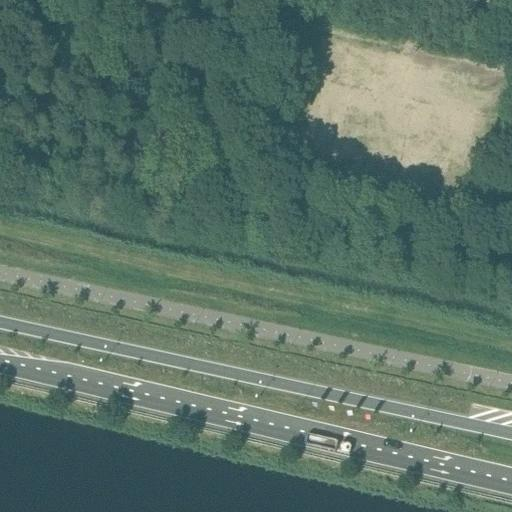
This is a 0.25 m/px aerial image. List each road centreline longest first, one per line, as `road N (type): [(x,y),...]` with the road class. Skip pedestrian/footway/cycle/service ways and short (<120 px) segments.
road 1 (secondary): [(0,366),(511,489)]
road 2 (unclassified): [(511,382),(0,270)]
road 3 (secondary): [(511,432),(0,321)]
road 4 (track): [(511,85),(464,97),(399,84),(376,101),(373,113),(385,130),(409,133),(444,109)]
